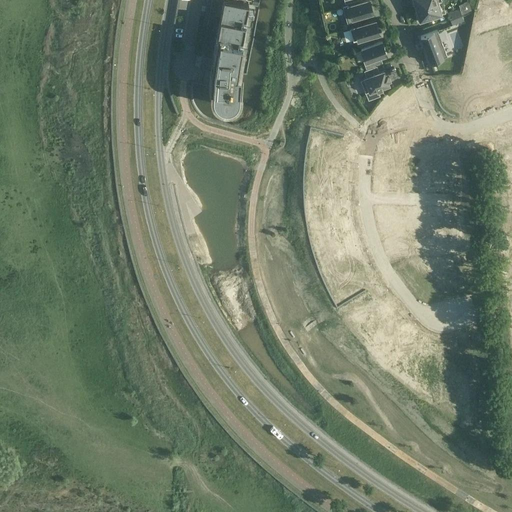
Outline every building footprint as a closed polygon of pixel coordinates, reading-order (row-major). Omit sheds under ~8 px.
[(210,70),(209,85),(209,90),(209,93),(209,96),(210,98),(212,100),(214,103),(216,104),(218,106),(221,106),(224,107),(226,107),(229,106),(232,105),(234,104),(236,102),(238,100),(239,98),(240,95),(240,92),(242,72),(246,73),(258,6),(248,4),(247,4),(226,0),(223,0),(212,0),(200,68),(210,70)] [(373,12),(369,0),(367,0),(348,6),(343,7),(348,23),(363,18),(362,15),(373,12)] [(441,0),(416,8),(418,16),(419,16),(420,20),(440,14),(445,12),(441,0)] [(461,14),(459,8),(448,13),(450,18),(461,14)] [(463,20),(461,14),(450,18),(452,24),(463,20)] [(368,36),(379,33),(375,21),(355,27),(355,26),(349,28),(353,41),(357,40),(358,45),(370,42),(368,36)] [(437,30),(420,36),(423,42),(422,43),(422,44),(423,43),(424,47),(424,48),(425,48),(430,62),(447,56),(437,30)] [(376,57),(386,53),(382,41),(361,49),(365,61),(364,61),(366,67),(378,63),(376,57)] [(387,80),(389,79),(387,73),(385,74),(383,71),(378,72),(376,67),(365,71),(367,77),(360,79),(365,93),(376,88),(377,89),(382,87),(381,86),(388,84),(387,80)] [(506,67),(495,70),(502,88),(511,85),(506,67)] [(495,70),(485,74),(491,92),(502,88),(495,70)] [(485,74),(472,79),(479,96),(491,92),(485,74)] [(511,137),(510,133),(500,137),(506,155),(511,153),(511,137)] [(500,137),(489,141),(495,159),(506,155),(500,137)] [(322,143),(321,155),(339,157),(341,146),(322,143)] [(384,147),(384,165),(396,166),(396,147),(384,147)] [(396,147),(396,166),(407,166),(408,147),(396,147)] [(408,147),(407,166),(419,166),(419,147),(408,147)] [(419,147),(419,166),(430,166),(431,148),(419,147)] [(431,148),(430,166),(441,167),(442,148),(431,148)] [(442,148),(441,167),(453,167),(454,148),(442,148)] [(321,155),(319,167),(338,169),(339,157),(321,155)] [(337,185),(318,186),(319,198),(338,197),(337,185)] [(338,197),(319,198),(320,210),(338,209),(338,197)] [(341,224),(323,229),(326,241),(344,236),(341,224)] [(459,224),(451,227),(457,245),(464,243),(459,224)] [(450,225),(443,227),(448,245),(456,243),(450,225)] [(433,230),(425,233),(431,251),(439,248),(433,230)] [(424,231),(417,233),(422,251),(430,249),(424,231)] [(406,233),(399,236),(404,254),(412,251),(406,233)] [(398,234),(390,236),(396,254),(403,252),(398,234)] [(344,236),(326,241),(329,252),(347,248),(344,236)] [(459,261),(451,265),(460,281),(467,278),(459,261)] [(352,262),(335,270),(340,281),(357,273),(352,262)] [(450,263),(443,267),(452,284),(459,280),(450,263)] [(425,264),(418,268),(427,285),(434,281),(425,264)] [(417,266),(410,270),(419,287),(426,283),(417,266)] [(357,273),(340,281),(346,292),(362,284),(357,273)]
